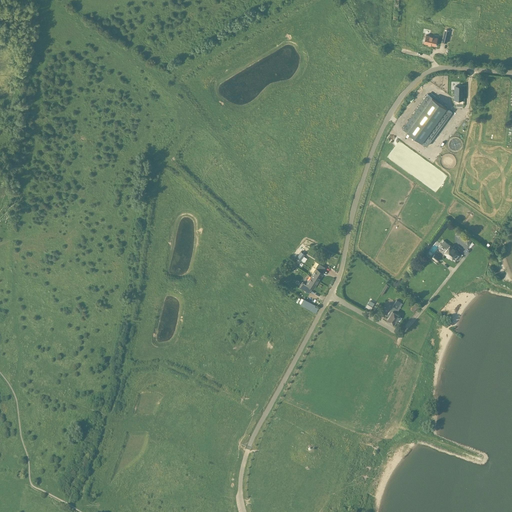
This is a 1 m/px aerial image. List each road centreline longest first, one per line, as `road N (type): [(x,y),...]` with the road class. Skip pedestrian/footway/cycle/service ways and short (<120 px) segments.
road 1 (unclassified): [(330,295),(377,138),(410,85),(442,69),(511,74)]
road 2 (unclassified): [(330,295),(250,441),(240,476),(244,511)]
